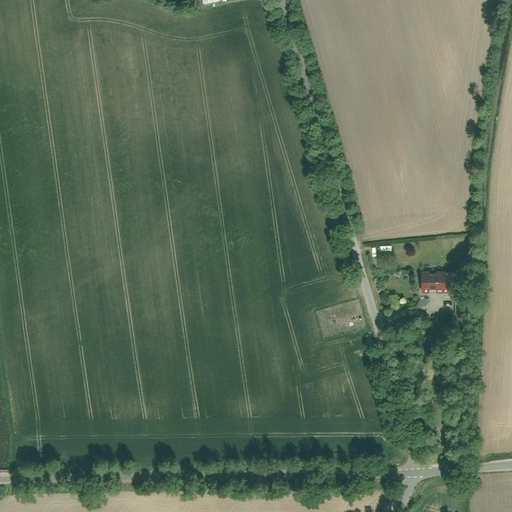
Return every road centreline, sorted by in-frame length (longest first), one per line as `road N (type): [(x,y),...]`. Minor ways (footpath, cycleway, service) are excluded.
road 1 (unclassified): [(417,473),(281,0)]
road 2 (unclassified): [(0,479),(417,473)]
